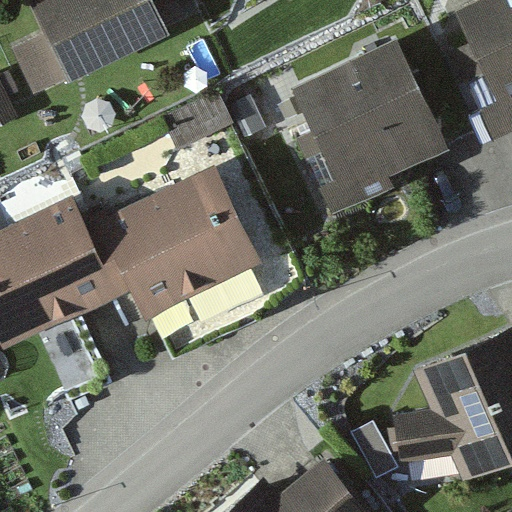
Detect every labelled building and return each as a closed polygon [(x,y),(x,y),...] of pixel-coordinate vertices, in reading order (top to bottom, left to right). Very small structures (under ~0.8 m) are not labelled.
[(160,0),(40,0),(52,23),(19,39),(41,84),(171,20),(160,0)] [(511,0),(464,0),(461,2),(479,37),(456,49),(497,130),(511,121),(511,0)] [(397,26),(294,78),(342,172),(323,182),(334,204),(396,173),(390,161),(450,131),(397,26)] [(0,119),(17,111),(0,76),(0,119)] [(220,87),(167,111),(180,138),(232,114),(220,87)] [(253,109),(235,116),(248,145),(265,138),(253,109)] [(262,251),(218,155),(106,206),(138,275),(151,302),(262,251)] [(83,217),(71,190),(0,221),(0,337),(35,322),(81,301),(114,286),(83,217)] [(138,275),(106,206),(83,217),(114,286),(138,275)] [(116,375),(81,301),(35,322),(70,396),(116,375)] [(432,400),(396,406),(403,453),(454,447),(464,469),(511,446),(511,318),(412,360),(432,400)] [(374,414),(351,427),(378,473),(400,460),(374,414)] [(325,449),(282,484),(267,468),(216,511),(367,511),(375,506),(325,449)]
